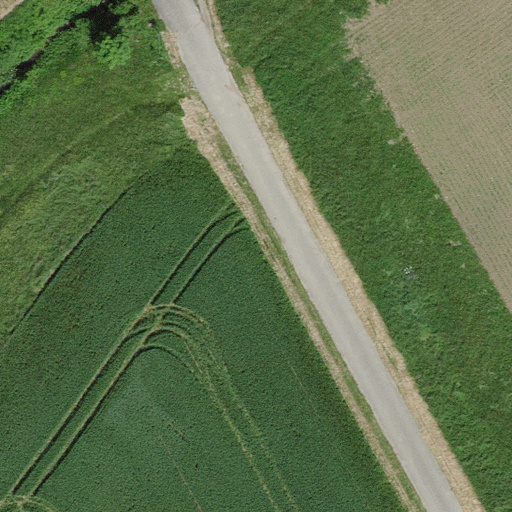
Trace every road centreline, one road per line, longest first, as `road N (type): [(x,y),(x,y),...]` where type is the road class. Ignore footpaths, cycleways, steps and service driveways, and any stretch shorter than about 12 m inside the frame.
road 1 (unclassified): [(452,511),(174,0)]
road 2 (track): [(293,0),(212,66),(105,110),(0,207)]
